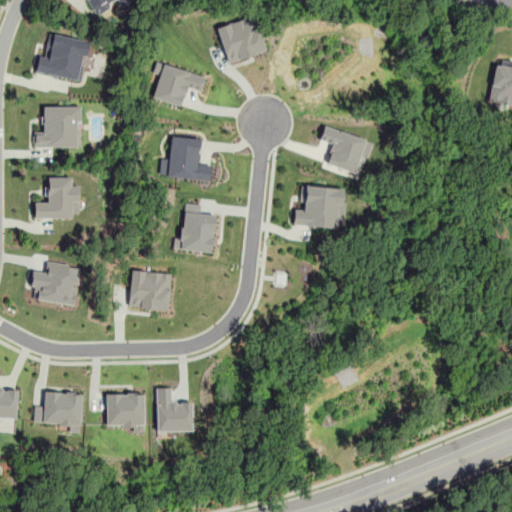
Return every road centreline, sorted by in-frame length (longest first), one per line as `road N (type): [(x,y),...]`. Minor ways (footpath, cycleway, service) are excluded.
road 1 (residential): [(0,327),(58,349),(180,347),(221,330),(247,286),(265,112)]
road 2 (tertiary): [(511,441),(329,511)]
